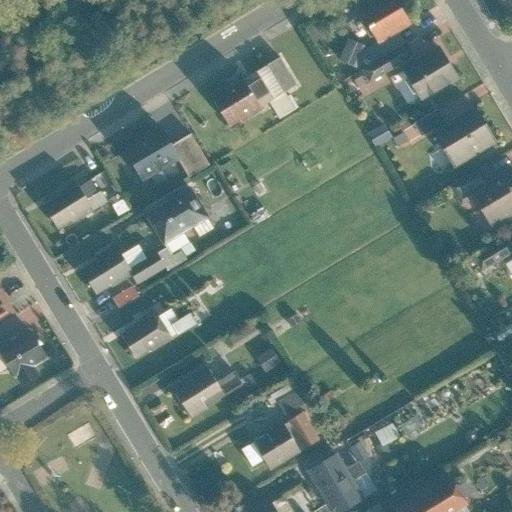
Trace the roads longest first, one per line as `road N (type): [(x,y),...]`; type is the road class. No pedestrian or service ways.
road 1 (residential): [(0,201),(185,511)]
road 2 (residential): [(298,0),(0,181)]
